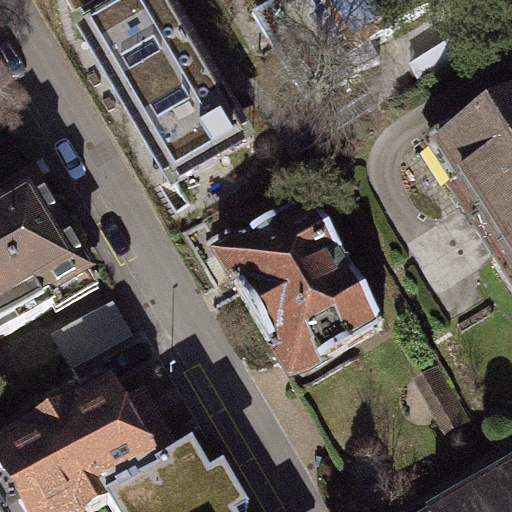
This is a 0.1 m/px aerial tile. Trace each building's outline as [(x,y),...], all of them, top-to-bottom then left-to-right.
[(161,0),(130,0),(86,26),(142,121),(210,81),(161,0)] [(252,0),(260,12),(251,18),(307,106),(375,63),(367,50),(360,55),(325,0),(252,0)] [(425,0),(325,0),(360,55),(367,50),(432,9),(425,0)] [(210,81),(142,121),(175,176),(242,137),(210,81)] [(511,103),(430,156),(511,283),(511,103)] [(0,337),(53,307),(48,299),(90,274),(34,178),(0,197),(0,337)] [(383,330),(309,202),(217,255),(292,383),(383,330)] [(109,306),(52,339),(69,369),(127,336),(109,306)] [(127,336),(69,369),(86,399),(110,386),(144,367),(127,336)] [(440,366),(411,382),(444,438),(472,421),(440,366)] [(122,407),(110,386),(86,399),(0,446),(0,497),(8,511),(93,511),(97,509),(134,487),(159,473),(190,455),(149,391),(122,407)] [(134,487),(97,509),(98,511),(249,511),(223,468),(204,479),(190,455),(159,473),(134,487)] [(511,511),(511,467),(511,466),(434,511),(511,511)]
